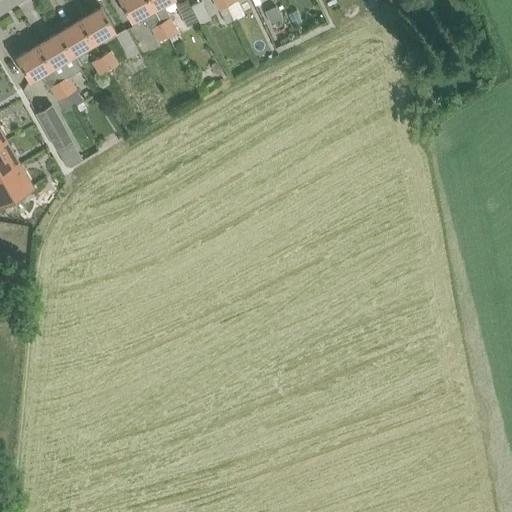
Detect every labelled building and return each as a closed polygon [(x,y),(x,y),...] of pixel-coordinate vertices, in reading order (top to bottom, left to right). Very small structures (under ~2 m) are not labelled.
[(120,0),(131,19),(142,13),(150,28),(152,27),(159,40),(168,34),(149,0),(120,0)] [(149,0),(168,34),(177,28),(164,2),(166,0),(149,0)] [(188,0),(185,0),(178,4),(188,25),(198,19),(192,6),(188,0)] [(226,0),(214,0),(218,9),(219,8),(227,5),(228,4),(226,0)] [(192,6),(198,19),(200,23),(211,18),(210,15),(202,1),(192,6)] [(101,5),(80,18),(94,41),(115,28),(101,5)] [(219,8),(227,23),(235,19),(227,5),(219,8)] [(73,54),(94,41),(80,18),(59,31),(75,57),(73,54)] [(138,51),(126,28),(116,34),(128,56),(138,51)] [(80,69),(75,57),(59,31),(38,43),(67,93),(74,105),(84,99),(70,74),(80,69)] [(30,79),(41,72),(48,87),(50,86),(58,99),(67,93),(38,43),(16,56),(30,79)] [(112,48),(102,55),(110,68),(120,62),(112,48)] [(110,68),(102,55),(92,61),(100,74),(110,68)] [(424,103),(436,106),(439,96),(427,93),(424,103)] [(53,104),(36,113),(66,167),(83,158),(53,104)] [(0,138),(0,170),(20,159),(6,135),(0,138)] [(20,159),(0,170),(0,202),(34,183),(20,159)]
